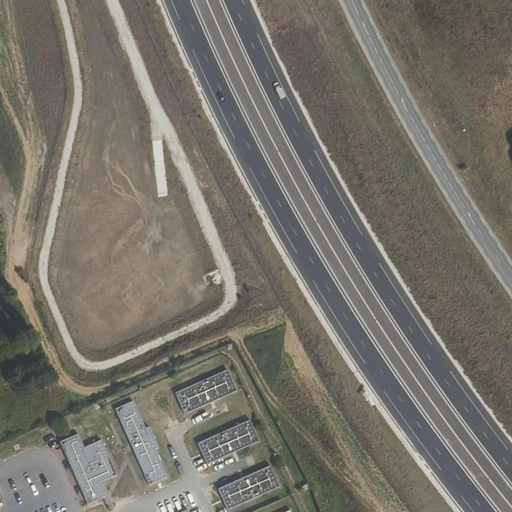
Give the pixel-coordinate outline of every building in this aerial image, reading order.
[(184,416),(236,392),(227,370),(174,394),(184,416)] [(157,449),(147,428),(144,429),(131,402),(114,410),(148,486),(165,478),(153,450),(157,449)] [(263,439),(253,418),(198,443),(208,464),(263,439)] [(117,476),(100,440),(84,448),(77,434),(60,442),(89,505),(106,497),(99,484),(117,476)] [(281,487),(271,465),(243,478),(217,490),(226,511),(281,487)] [(69,480),(81,508),(86,505),(75,478),(69,480)]
